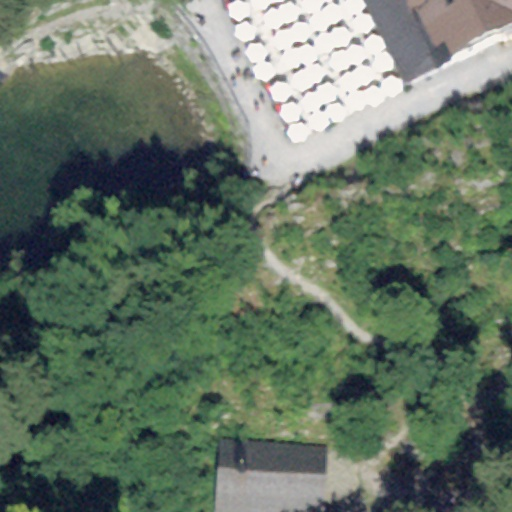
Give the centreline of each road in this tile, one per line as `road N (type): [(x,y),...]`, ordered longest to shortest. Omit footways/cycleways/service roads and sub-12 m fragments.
road 1 (track): [(280,169),(511,65)]
road 2 (track): [(202,0),(280,169)]
